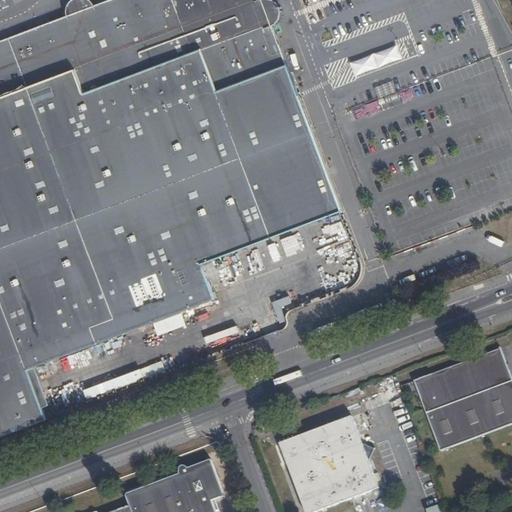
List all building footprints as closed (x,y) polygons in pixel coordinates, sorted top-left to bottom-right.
[(0,436),(47,418),(44,408),(50,405),(36,367),(216,300),(203,264),(343,211),(288,65),(280,68),(265,27),(194,54),(174,0),(121,0),(100,8),(102,15),(68,28),(65,21),(0,45),(0,436)] [(399,47),(350,61),(355,75),(403,62),(399,47)] [(290,297),(274,301),(276,310),(293,305),(290,297)] [(511,427),(511,373),(502,347),(500,348),(501,351),(416,383),(443,453),(511,427)] [(293,445),(290,440),(281,443),(306,511),(315,511),(379,488),(352,416),(293,445)] [(352,416),(290,440),(293,445),(352,416)] [(178,485),(149,495),(154,511),(218,511),(217,511),(222,497),(212,472),(191,480),(190,479),(185,478),(182,478),(178,481),(178,485)] [(154,511),(149,495),(129,503),(127,508),(128,511),(154,511)]
